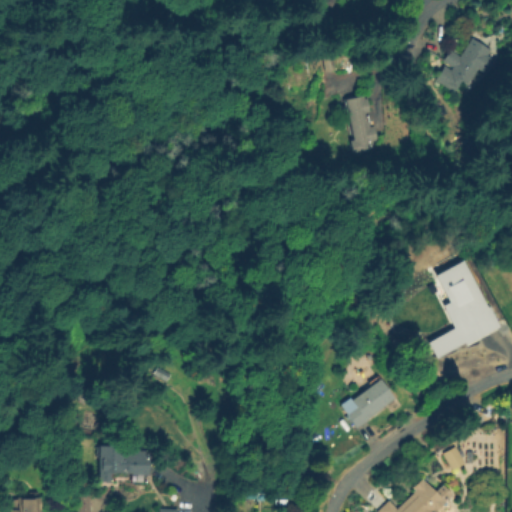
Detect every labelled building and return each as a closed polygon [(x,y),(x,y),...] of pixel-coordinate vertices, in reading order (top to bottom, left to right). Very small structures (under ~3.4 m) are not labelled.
[(488,53),(495,57),(486,70),(479,66),(470,81),(464,77),(457,88),(441,78),(449,66),(453,68),(455,65),(446,59),(452,49),(461,55),(473,37),(491,48),(488,53)] [(365,95),(365,98),(368,98),(371,111),(368,112),(371,126),(375,126),(378,139),(373,140),(375,147),(353,151),(351,140),(355,139),(347,99),(365,95)] [(497,325),(463,345),(462,343),(435,358),(426,342),(452,327),(440,306),(448,301),(433,275),(458,261),(484,307),(486,306),(497,325)] [(369,419),(358,427),(346,411),(356,404),(352,400),(382,378),(395,398),(368,417),(369,419)] [(147,452),(147,474),(130,473),(130,471),(109,471),(109,480),(98,480),(99,444),(121,444),(121,448),(142,449),(142,452),(147,452)] [(439,453),(451,445),(462,462),(450,470),(439,453)] [(446,501),(435,511),(378,511),(377,511),(389,499),(397,507),(416,489),(413,487),(422,478),(446,501)] [(92,511),(77,511),(77,493),(90,491),(92,511)] [(23,497),(34,498),(34,497),(40,496),(40,511),(37,511),(8,511),(10,499),(17,499),(17,495),(23,495),(23,497)]
